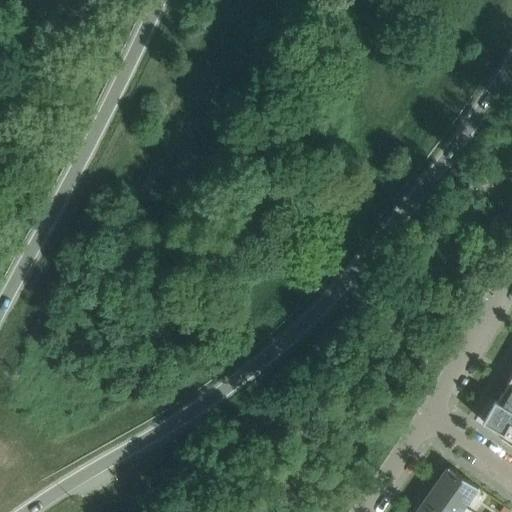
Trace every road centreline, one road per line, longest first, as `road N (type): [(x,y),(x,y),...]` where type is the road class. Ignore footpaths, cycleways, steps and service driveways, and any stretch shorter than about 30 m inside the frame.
road 1 (tertiary): [(28,511),(233,382),(367,258),(511,61)]
road 2 (tertiary): [(160,0),(0,327)]
road 3 (residential): [(511,269),(425,417)]
